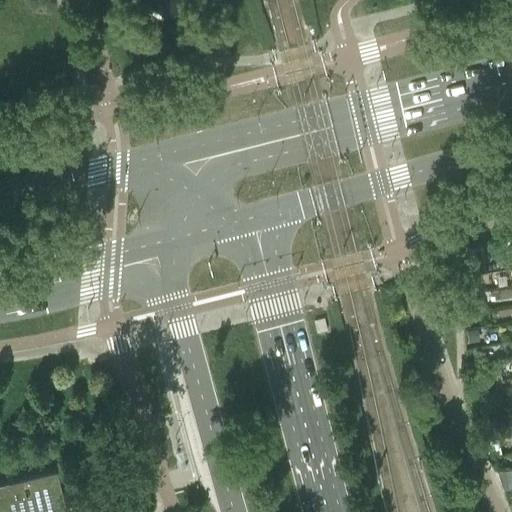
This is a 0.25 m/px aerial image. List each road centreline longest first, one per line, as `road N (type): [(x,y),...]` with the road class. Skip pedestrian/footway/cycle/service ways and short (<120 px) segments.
road 1 (secondary): [(511,65),(176,150)]
road 2 (secondary): [(325,511),(265,267),(238,220)]
road 3 (secondary): [(238,220),(511,144)]
road 4 (secondary): [(163,240),(233,511)]
road 5 (secondary): [(176,150),(0,194)]
road 6 (secondary): [(0,280),(163,240)]
